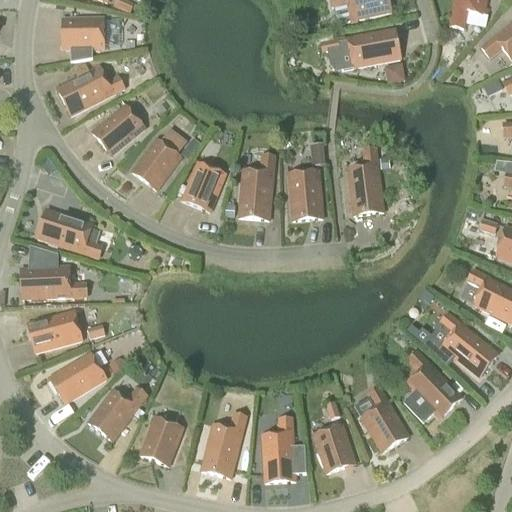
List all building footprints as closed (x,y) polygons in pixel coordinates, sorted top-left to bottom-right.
[(134,6),(119,0),(116,0),(113,10),(129,17),(134,6)] [(350,24),(391,15),(387,0),(328,0),(331,10),(347,7),(350,24)] [(486,0),(455,0),(449,29),(464,33),(468,15),(483,18),(486,0)] [(62,53),(103,52),(103,21),(62,22),(62,53)] [(511,64),(511,26),(480,51),(489,62),(502,52),(511,64)] [(352,71),(400,62),(394,32),(347,41),(352,71)] [(322,56),(339,52),(337,42),(320,45),(322,56)] [(99,70),(89,75),(85,67),(74,72),(78,81),(56,92),(71,119),(124,92),(118,80),(107,86),(99,70)] [(401,68),(386,71),(388,86),(404,83),(401,68)] [(511,81),(503,86),(509,98),(511,96),(511,81)] [(504,95),(499,84),(484,92),(489,102),(504,95)] [(91,135),(111,159),(135,140),(115,116),(91,135)] [(511,125),(503,126),(504,140),(511,139),(511,125)] [(187,164),(199,147),(191,140),(178,158),(187,164)] [(156,194),(181,161),(156,142),(131,175),(156,194)] [(321,146),(309,147),(311,169),(323,168),(321,146)] [(352,219),(383,215),(375,150),(361,152),(363,169),(346,171),(352,219)] [(269,224),(274,160),(261,159),(260,175),(242,173),(238,221),(269,224)] [(388,162),(380,163),(381,172),(389,171),(388,162)] [(209,216),(225,178),(196,166),(181,204),(209,216)] [(292,224),(322,222),(318,174),(288,176),(292,224)] [(511,208),(511,176),(506,176),(503,189),(511,190),(511,206),(511,208)] [(224,208),(224,220),(235,220),(235,208),(224,208)] [(46,212),(37,242),(99,262),(103,249),(87,243),(92,227),(46,212)] [(498,226),(482,222),(479,233),(494,237),(498,226)] [(511,264),(511,232),(505,230),(495,260),(511,264)] [(25,269),(56,270),(56,250),(25,249),(25,269)] [(22,303),(86,300),(85,287),(69,287),(69,270),(21,272),(22,303)] [(473,308),(509,327),(511,321),(511,293),(472,274),(466,286),(480,294),(473,308)] [(35,356),(81,344),(73,314),(27,326),(35,356)] [(478,381),(498,357),(448,317),(440,326),(453,336),(441,351),(478,381)] [(90,342),(105,338),(102,328),(87,332),(90,342)] [(439,422),(461,401),(417,354),(407,364),(418,375),(406,387),(439,422)] [(65,407),(106,383),(90,356),(49,381),(65,407)] [(114,376),(124,370),(119,362),(110,368),(114,376)] [(112,445),(146,399),(136,391),(126,404),(112,393),(87,426),(112,445)] [(381,456),(408,440),(379,391),(367,398),(376,412),(360,421),(381,456)] [(340,419),(335,404),(325,408),(330,423),(340,419)] [(230,482),(246,420),(233,417),(229,432),(212,428),(200,475),(230,482)] [(168,470),(183,431),(154,420),(139,459),(168,470)] [(264,486),(295,485),(291,421),(278,422),(279,437),(261,438),(264,486)] [(326,477),(355,467),(342,428),(313,438),(326,477)]
